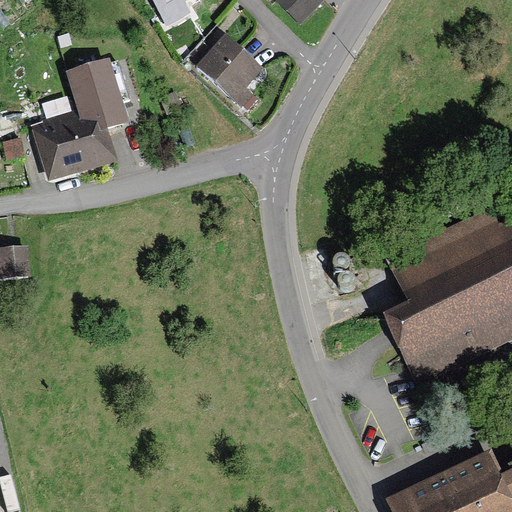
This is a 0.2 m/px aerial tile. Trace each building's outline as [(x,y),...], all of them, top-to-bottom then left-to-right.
[(150,0),(167,30),(192,16),(186,6),(197,0),(150,0)] [(274,0),(301,26),(327,0),(274,0)] [(226,38),(197,69),(242,110),(254,97),(247,91),(264,74),(226,38)] [(30,129),(48,187),(118,166),(108,135),(131,128),(124,105),(131,102),(119,64),(112,66),(111,63),(67,76),(79,114),(43,125),(30,129)] [(184,110),(176,93),(160,100),(167,117),(184,110)] [(0,106),(0,138),(30,129),(43,125),(34,95),(0,106)] [(25,158),(22,140),(3,144),(7,162),(25,158)] [(407,370),(424,405),(440,397),(432,380),(511,342),(511,223),(500,229),(491,211),(386,261),(409,310),(384,321),(407,370)] [(0,277),(28,276),(27,246),(0,247),(0,277)] [(492,455),(385,504),(389,511),(511,511),(511,477),(508,479),(504,481),(492,455)]
